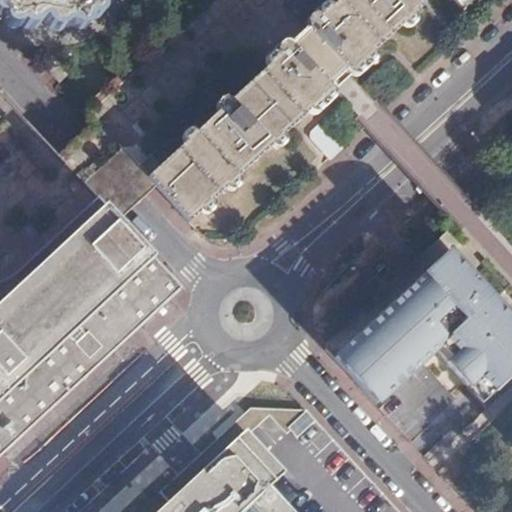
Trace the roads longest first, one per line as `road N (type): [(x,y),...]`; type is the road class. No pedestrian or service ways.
road 1 (residential): [(511,41),(286,252),(252,273)]
road 2 (residential): [(286,298),(511,76)]
road 3 (residential): [(51,511),(198,373),(235,355)]
road 4 (residential): [(278,343),(439,511)]
road 5 (residential): [(252,273),(219,283),(206,307),(208,331),(235,355)]
